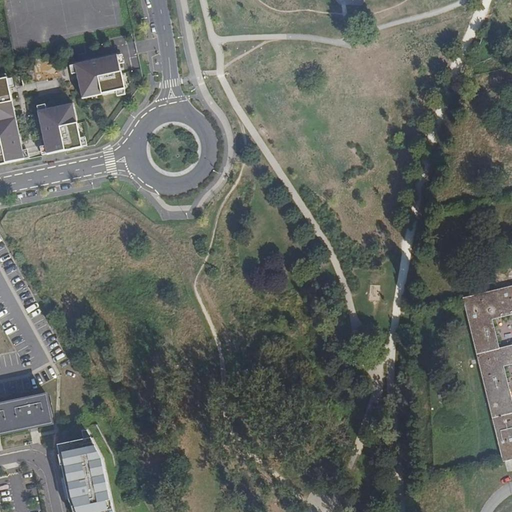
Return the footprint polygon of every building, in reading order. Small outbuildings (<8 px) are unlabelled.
[(101,62),(76,67),(84,101),(127,92),(119,58),(101,62)] [(0,168),(26,162),(23,147),(12,97),(9,82),(0,83),(0,168)] [(48,158),(84,150),(74,107),(39,114),(44,139),(48,158)] [(511,286),(461,300),(482,388),(486,388),(492,417),(489,419),(499,463),(511,459),(511,286)] [(58,332),(61,336),(70,331),(67,327),(58,332)] [(0,435),(55,425),(49,397),(0,406),(0,435)] [(102,447),(64,452),(77,511),(115,511),(116,507),(121,506),(111,461),(102,447)]
